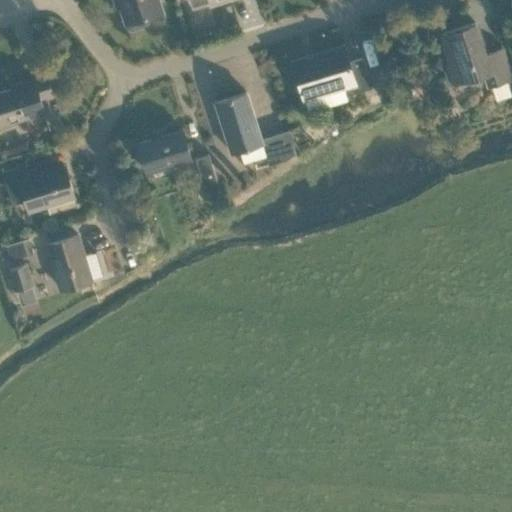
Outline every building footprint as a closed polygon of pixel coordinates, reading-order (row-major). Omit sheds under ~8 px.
[(150,19),(149,15),(163,10),(159,0),(119,0),(127,26),(132,28),(147,24),(150,19)] [(485,52),(475,21),(442,32),(451,60),(448,61),(455,81),(484,71),(488,84),(511,76),(502,46),(485,52)] [(330,89),(344,85),(347,93),(358,90),(372,85),(363,56),(350,60),(345,44),(293,60),(305,99),(331,91),(330,89)] [(0,124),(45,110),(51,109),(48,97),(54,95),(47,72),(17,82),(18,85),(0,91),(0,124)] [(261,137),(246,90),(216,100),(232,152),(263,142),(269,163),(287,158),(297,151),(290,128),(261,137)] [(192,157),(183,128),(138,142),(147,171),(192,157)] [(218,179),(210,152),(195,156),(204,183),(218,179)] [(66,164),(30,175),(26,162),(2,169),(12,203),(26,199),(29,209),(48,203),(50,211),(77,203),(66,164)] [(48,242),(62,287),(92,278),(92,277),(85,254),(78,232),(48,242)] [(34,250),(29,236),(7,243),(11,258),(34,250)] [(96,251),(85,254),(92,277),(103,273),(96,251)] [(9,267),(16,288),(34,282),(27,261),(9,267)]
